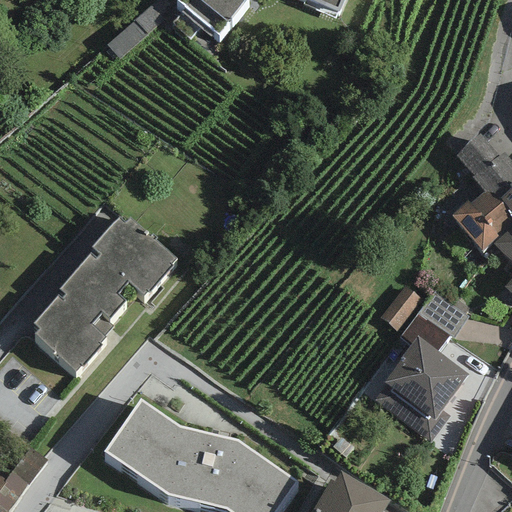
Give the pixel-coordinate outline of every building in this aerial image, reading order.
[(175,9),(166,0),(158,0),(107,45),(119,60),(175,9)] [(218,34),(245,0),(176,0),(218,34)] [(312,0),(337,10),(341,0),(312,0)] [(481,132),(456,157),(474,175),(471,177),(484,191),(470,204),(468,201),(453,216),(482,253),(492,243),(493,245),(511,226),(511,163),(503,152),(499,156),(481,132)] [(125,223),(118,217),(93,247),(100,253),(96,258),(91,254),(60,289),(65,294),(62,298),(58,295),(34,324),(39,328),(34,334),(55,352),(53,354),(57,357),(58,356),(76,372),(81,366),(83,367),(102,346),(100,344),(106,337),(104,336),(91,325),(101,313),(109,319),(125,301),(118,294),(128,282),(143,295),(147,290),(150,293),(173,266),(171,265),(176,259),(155,240),(157,238),(152,234),(150,237),(147,234),(148,233),(130,218),(125,223)] [(511,226),(493,245),(511,262),(511,278),(504,288),(511,295),(511,226)] [(380,319),(399,334),(424,303),(406,288),(380,319)] [(469,318),(433,292),(418,312),(450,336),(454,339),(469,318)] [(438,352),(450,336),(418,312),(399,338),(410,347),(418,337),(438,352)] [(91,325),(104,336),(114,325),(108,322),(109,319),(101,313),(91,325)] [(438,352),(418,337),(410,347),(383,383),(387,386),(375,401),(431,443),(450,417),(442,410),(469,375),(438,352)] [(178,427),(141,399),(105,452),(171,498),(226,507),(233,511),(275,511),(298,481),(240,441),(178,427)] [(0,511),(7,511),(47,461),(30,447),(5,481),(0,477),(0,511)] [(384,511),(391,500),(340,471),(316,511),(384,511)]
